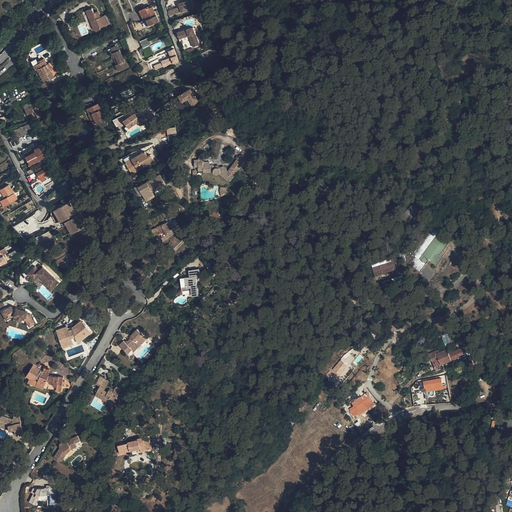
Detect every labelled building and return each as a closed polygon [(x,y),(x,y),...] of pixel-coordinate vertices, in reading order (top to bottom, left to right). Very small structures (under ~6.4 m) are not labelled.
[(169,6),(167,7),(169,13),(167,13),(169,17),(172,16),(180,14),(194,10),(191,2),(180,5),(181,10),(178,10),(171,12),(169,6)] [(146,20),(148,25),(159,20),(156,13),(154,10),(154,9),(153,7),(149,9),(148,8),(140,12),(143,19),(145,18),(146,20)] [(86,10),(94,30),(109,24),(105,15),(100,17),(98,11),(94,12),(92,8),(86,10)] [(177,33),(179,40),(188,37),(192,48),(199,46),(193,28),(177,33)] [(146,38),(138,42),(141,49),(149,44),(146,38)] [(128,69),(117,46),(111,49),(112,51),(114,55),(110,57),(112,61),(116,59),(119,66),(115,68),(114,68),(117,75),(128,69)] [(173,49),(167,52),(169,58),(160,62),(160,64),(162,68),(178,61),(173,49)] [(36,72),(37,71),(42,80),(44,83),(45,83),(47,82),(48,83),(52,80),(54,79),(50,72),(52,71),(49,65),(47,66),(44,60),(38,63),(37,60),(31,63),(33,68),(34,68),(36,72)] [(50,86),(48,83),(46,84),(41,87),(43,92),(53,87),(52,85),(50,86)] [(181,104),(187,100),(191,107),(199,103),(191,89),(177,96),(181,104)] [(178,96),(170,100),(175,111),(183,107),(178,96)] [(87,108),(90,114),(93,112),(99,123),(103,121),(102,117),(105,116),(98,102),(87,108)] [(41,113),(42,113),(39,106),(34,108),(33,106),(24,111),(26,115),(33,112),(34,115),(40,127),(46,124),(41,113)] [(136,112),(123,121),(128,127),(132,123),(134,126),(138,123),(139,124),(140,125),(142,125),(143,125),(144,124),(156,115),(153,110),(148,114),(147,113),(140,118),(136,112)] [(93,112),(90,114),(95,125),(99,123),(93,112)] [(31,124),(10,133),(13,141),(21,138),(34,132),(31,124)] [(176,139),(175,127),(167,128),(167,132),(168,140),(176,139)] [(39,148),(43,146),(41,144),(24,154),(25,157),(39,148)] [(39,148),(25,157),(29,164),(44,156),(39,148)] [(147,156),(145,151),(124,162),(131,175),(154,162),(150,155),(147,156)] [(203,155),(199,155),(198,159),(194,160),(195,166),(198,166),(199,170),(204,170),(204,172),(213,171),(213,172),(214,173),(215,174),(216,174),(217,174),(218,174),(219,174),(220,174),(219,167),(215,167),(214,165),(212,164),(211,164),(210,164),(210,162),(203,162),(203,155)] [(219,167),(220,174),(230,181),(234,175),(236,170),(244,160),(244,158),(243,156),(242,156),(241,155),(240,155),(239,156),(231,166),(228,171),(226,170),(227,168),(223,166),(219,167)] [(44,156),(29,164),(27,166),(28,168),(45,158),(44,156)] [(44,169),(37,174),(40,179),(47,174),(44,169)] [(160,175),(137,186),(145,202),(155,197),(152,191),(165,185),(160,175)] [(9,186),(0,191),(4,199),(0,201),(0,202),(3,208),(17,200),(9,186)] [(74,214),(67,202),(55,208),(62,220),(74,214)] [(121,205),(110,211),(115,222),(127,217),(121,205)] [(62,220),(55,208),(52,210),(59,222),(62,220)] [(458,211),(454,220),(460,223),(462,220),(464,215),(458,211)] [(85,226),(79,213),(75,216),(67,220),(74,232),(85,226)] [(67,220),(75,216),(74,214),(62,220),(63,222),(67,220)] [(100,224),(95,214),(91,216),(96,226),(100,224)] [(74,232),(67,220),(63,222),(70,234),(74,232)] [(170,221),(151,230),(154,236),(173,227),(170,221)] [(419,259),(438,233),(441,229),(439,228),(436,226),(409,264),(421,272),(426,264),(419,259)] [(143,240),(150,238),(148,231),(141,232),(143,240)] [(419,259),(426,264),(429,260),(433,263),(439,253),(442,255),(451,242),(438,233),(419,259)] [(54,258),(67,250),(65,247),(64,248),(53,255),(54,258)] [(67,250),(54,258),(60,268),(64,266),(73,260),(67,250)] [(402,251),(371,261),(376,275),(384,273),(402,267),(400,260),(404,259),(402,251)] [(439,253),(433,263),(438,266),(439,264),(444,256),(442,255),(439,253)] [(73,260),(64,266),(67,269),(69,268),(75,264),(73,260)] [(33,264),(25,272),(29,276),(34,271),(37,274),(42,279),(44,278),(48,282),(53,277),(41,264),(37,268),(33,264)] [(199,269),(190,270),(190,277),(185,278),(180,278),(182,291),(192,290),(193,295),(198,294),(196,277),(200,276),(199,269)] [(385,289),(406,282),(404,276),(401,277),(398,278),(398,276),(383,281),(385,289)] [(57,280),(53,277),(48,282),(44,278),(42,279),(40,281),(48,289),(57,280)] [(0,314),(0,315),(4,322),(7,320),(8,323),(14,319),(26,322),(27,324),(29,323),(32,327),(37,324),(31,315),(29,316),(27,314),(28,313),(25,312),(19,311),(16,310),(16,311),(14,313),(11,308),(0,314)] [(80,324),(84,320),(83,319),(74,326),(74,327),(79,323),(80,324)] [(61,336),(64,345),(74,341),(73,340),(73,338),(76,335),(77,335),(80,338),(83,336),(84,337),(88,334),(87,332),(91,329),(84,320),(80,324),(79,323),(74,327),(74,328),(75,329),(71,332),(70,329),(69,327),(62,329),(64,335),(61,336)] [(57,330),(63,348),(75,343),(74,341),(64,345),(61,336),(64,335),(62,329),(57,330)] [(80,338),(77,335),(76,335),(78,338),(79,342),(93,331),(91,329),(87,332),(88,334),(84,337),(83,336),(80,338)] [(147,338),(137,329),(131,335),(132,336),(128,341),(127,340),(125,342),(124,340),(120,344),(128,353),(132,349),(134,351),(147,338)] [(134,351),(133,352),(133,353),(133,354),(134,355),(140,361),(155,345),(148,337),(147,338),(134,351)] [(366,339),(356,346),(358,349),(360,352),(363,349),(370,344),(366,339)] [(460,357),(457,350),(449,354),(447,350),(433,356),(433,354),(430,355),(429,355),(430,359),(431,359),(432,362),(429,363),(432,368),(438,366),(460,357)] [(341,360),(330,374),(337,379),(339,376),(348,366),(341,360)] [(62,377),(47,375),(49,371),(46,370),(45,371),(42,370),(42,371),(32,365),(26,376),(29,378),(30,377),(34,379),(35,379),(36,377),(38,378),(35,386),(42,389),(46,381),(48,381),(47,388),(60,390),(62,377)] [(487,371),(479,372),(480,381),(484,380),(488,380),(487,371)] [(403,373),(395,377),(399,385),(402,383),(407,381),(403,373)] [(95,393),(94,395),(98,398),(106,403),(105,405),(109,407),(119,392),(114,390),(112,392),(112,394),(108,391),(106,393),(103,391),(104,389),(106,385),(102,382),(104,380),(100,377),(95,384),(99,387),(98,389),(96,388),(93,392),(95,393)] [(441,379),(424,383),(425,388),(427,388),(427,392),(443,388),(441,379)] [(359,415),(374,404),(367,392),(359,398),(356,400),(351,403),(359,415)] [(437,401),(436,393),(430,393),(430,395),(430,396),(429,397),(429,402),(437,401)] [(106,403),(98,398),(96,402),(104,407),(105,405),(106,403)] [(291,427),(296,420),(289,415),(287,417),(284,422),(291,427)] [(1,418),(0,421),(0,428),(10,431),(10,432),(14,431),(16,436),(23,434),(20,417),(14,418),(13,421),(1,418)] [(54,457),(62,461),(68,452),(71,449),(77,446),(75,443),(80,440),(78,435),(66,441),(65,441),(64,441),(63,441),(61,442),(61,443),(60,444),(60,445),(60,446),(60,448),(54,457)] [(121,454),(131,452),(131,451),(141,449),(141,448),(145,447),(146,450),(146,451),(152,449),(149,437),(138,440),(139,440),(129,442),(129,443),(119,445),(121,454)] [(30,502),(35,505),(39,498),(39,497),(39,496),(40,496),(40,495),(41,494),(42,494),(43,494),(44,494),(45,495),(50,495),(50,502),(50,505),(57,505),(57,502),(55,502),(55,493),(50,493),(49,485),(47,485),(46,486),(45,487),(45,488),(38,488),(37,491),(33,488),(31,492),(33,493),(30,502)]
